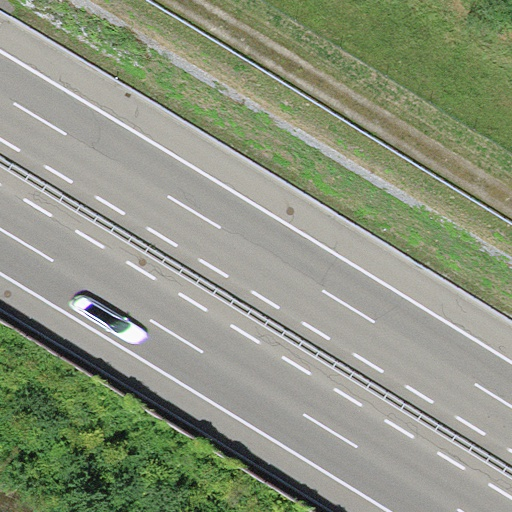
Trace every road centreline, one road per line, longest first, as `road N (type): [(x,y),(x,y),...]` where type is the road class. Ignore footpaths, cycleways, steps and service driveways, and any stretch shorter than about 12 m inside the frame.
road 1 (motorway): [(511,405),(0,94)]
road 2 (motorway): [(0,230),(458,511)]
road 3 (track): [(511,207),(169,0)]
